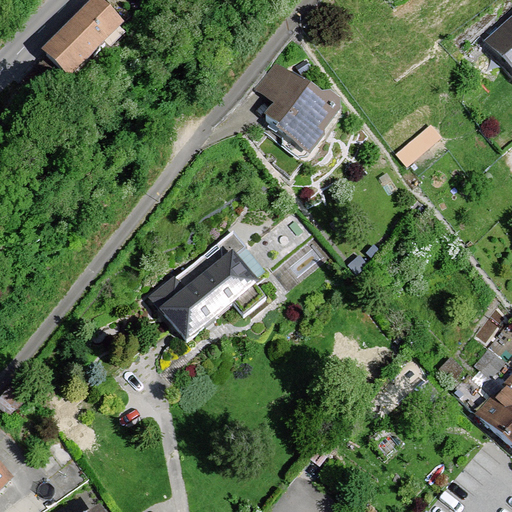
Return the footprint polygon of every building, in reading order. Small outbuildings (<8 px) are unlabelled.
[(117,21),(95,0),(86,0),(36,50),(63,77),(117,21)] [(511,31),(489,53),(511,77),(511,31)] [(317,94),(275,62),(253,90),(270,103),(262,114),(275,124),(271,130),(304,155),(338,110),(335,100),(325,92),(317,94)] [(434,123),(397,148),(406,161),(443,136),(434,123)] [(231,231),(146,299),(180,342),(230,302),(240,315),(263,297),(232,258),(245,248),(231,231)] [(511,374),(473,417),(511,452),(511,374)] [(0,488),(14,475),(0,460),(0,488)] [(102,511),(96,503),(82,511),(102,511)]
